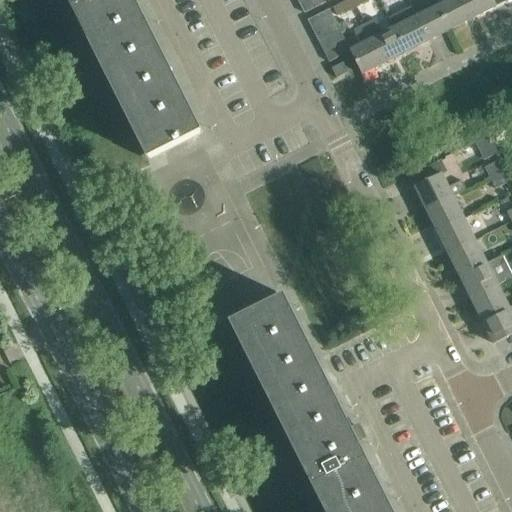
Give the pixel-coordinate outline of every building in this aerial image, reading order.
[(74,0),(154,158),(197,136),(128,0),(74,0)] [(298,4),(304,16),(326,4),(323,0),(306,0),(303,2),(298,4)] [(355,7),(351,0),(349,0),(333,8),(337,17),(355,7)] [(461,0),(455,0),(438,9),(450,33),(472,22),(461,0)] [(488,0),(461,0),(472,22),(494,11),(488,0)] [(511,0),(488,0),(494,11),(511,1),(511,0)] [(438,9),(417,20),(429,44),(450,33),(438,9)] [(389,21),(395,31),(407,55),(429,44),(417,20),(411,10),(389,21)] [(334,22),(329,12),(308,24),(313,33),(334,22)] [(334,22),(313,33),(318,43),(339,32),(334,22)] [(376,22),(365,28),(385,66),(407,55),(395,31),(384,36),(376,22)] [(385,66),(365,28),(354,33),(362,48),(350,53),(362,78),(385,66)] [(318,43),(323,53),(344,43),(339,32),(318,43)] [(344,43),(323,53),(329,63),(350,53),(344,43)] [(336,78),(337,79),(348,73),(343,64),(332,69),(336,78)] [(441,161),(413,176),(418,187),(415,189),(427,213),(454,200),(453,199),(467,192),(462,182),(449,189),(443,176),(447,173),(441,161)] [(485,170),(490,181),(502,175),(496,165),(485,170)] [(502,175),(490,181),(494,190),(506,184),(502,175)] [(427,213),(439,235),(465,222),(454,200),(427,213)] [(439,235),(450,258),(476,244),(465,222),(439,235)] [(450,258),(461,280),(487,266),(476,244),(450,258)] [(461,280),(472,302),(499,288),(511,281),(511,277),(502,259),(487,266),(461,280)] [(447,305),(468,295),(460,279),(439,288),(447,305)] [(472,302),(483,324),(510,310),(499,288),(472,302)] [(346,431),(299,337),(279,300),(236,322),(304,456),(311,452),(316,464),(309,467),(331,511),(386,511),(364,466),(353,444),(361,440),(362,441),(363,441),(355,426),(354,426),(355,427),(346,431)] [(511,309),(510,310),(483,324),(494,345),(511,336),(511,309)]
